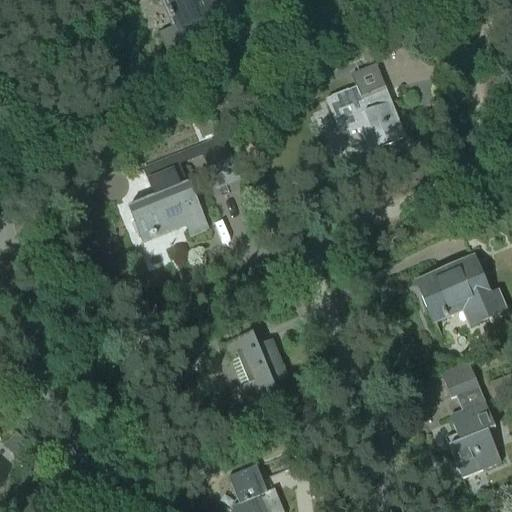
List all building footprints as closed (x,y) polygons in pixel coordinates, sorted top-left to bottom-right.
[(140,0),(141,1),(143,0),(163,0),(175,27),(159,35),(172,64),(197,53),(193,44),(229,28),(240,54),(273,40),(260,10),(241,19),(232,0),(140,0)] [(350,77),(355,89),(325,101),(340,138),(364,128),(373,150),(369,152),(369,153),(405,139),(391,105),(375,111),(371,99),(362,103),(360,99),(385,89),(376,66),(350,77)] [(208,170),(231,161),(222,138),(199,148),(208,170)] [(143,171),(155,199),(128,210),(141,242),(171,229),(170,226),(182,221),(189,238),(208,231),(193,193),(183,194),(176,177),(178,176),(171,159),(143,171)] [(497,295),(489,299),(473,261),(430,279),(435,289),(422,295),(434,324),(472,307),(479,323),(504,313),(497,295)] [(269,343),(257,348),(252,336),(223,347),(229,361),(237,357),(248,386),(237,391),(245,411),(277,398),(272,386),(286,380),(278,360),(276,360),(269,343)] [(472,373),(444,384),(451,401),(478,389),(472,373)] [(449,419),(460,445),(449,449),(461,481),(500,465),(487,433),(495,430),(484,404),(449,419)] [(282,511),(274,491),(263,496),(260,489),(264,488),(256,468),(228,480),(238,506),(231,509),(231,511),(282,511)]
